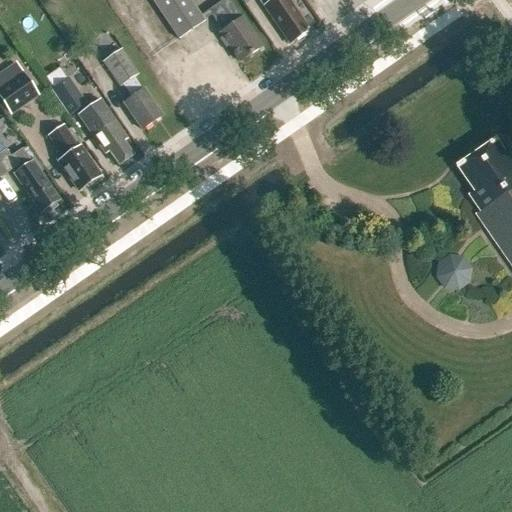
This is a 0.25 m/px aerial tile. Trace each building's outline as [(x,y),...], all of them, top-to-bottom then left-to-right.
[(221,34),(240,62),(262,47),(242,19),(241,19),(228,0),(224,0),(200,17),(188,0),(151,0),(178,40),(212,17),(223,33),(221,34)] [(294,41),(296,44),(301,42),(306,36),(304,34),(308,32),(299,18),(300,18),(291,4),(290,6),(285,0),(264,0),(268,4),(264,6),(266,9),(266,12),(268,16),(271,16),(290,44),(294,41)] [(101,63),(118,88),(138,74),(120,49),(101,63)] [(40,99),(15,64),(0,75),(0,101),(12,119),(40,99)] [(52,91),(70,117),(87,106),(69,79),(52,91)] [(124,105),(142,132),(162,118),(144,91),(142,92),(133,79),(122,86),(131,100),(124,105)] [(110,153),(119,168),(121,167),(124,167),(131,162),(132,159),(133,158),(124,144),(128,141),(115,122),(114,123),(100,103),(101,102),(100,101),(87,110),(86,116),(99,133),(93,138),(106,156),(110,153)] [(57,162),(78,192),(88,186),(89,188),(99,182),(97,179),(100,177),(78,147),(77,148),(63,127),(48,137),(62,159),(57,162)] [(481,213),(477,216),(511,265),(511,146),(503,153),(495,141),(457,167),(475,193),(470,196),(481,213)] [(44,211),(47,215),(57,208),(54,204),(58,202),(48,189),(51,187),(40,173),(39,174),(32,164),(31,165),(21,151),(10,159),(5,152),(0,154),(0,178),(15,168),(19,173),(15,176),(41,213),(44,211)]
